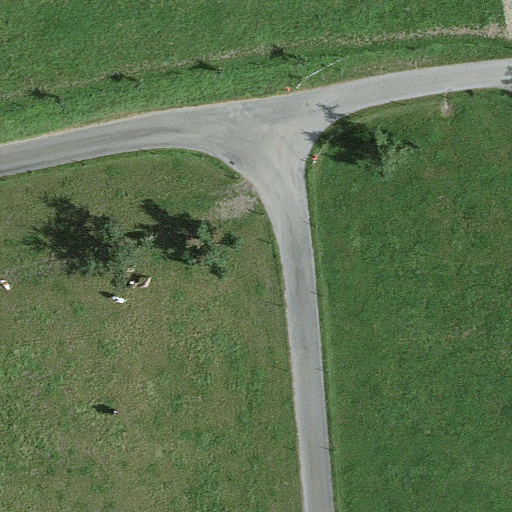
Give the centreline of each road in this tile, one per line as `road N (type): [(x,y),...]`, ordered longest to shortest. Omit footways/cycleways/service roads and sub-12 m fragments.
road 1 (residential): [(0,170),(197,133),(242,144),(272,169),(309,373),(323,511)]
road 2 (track): [(272,169),(300,132),(359,104),(511,85)]
